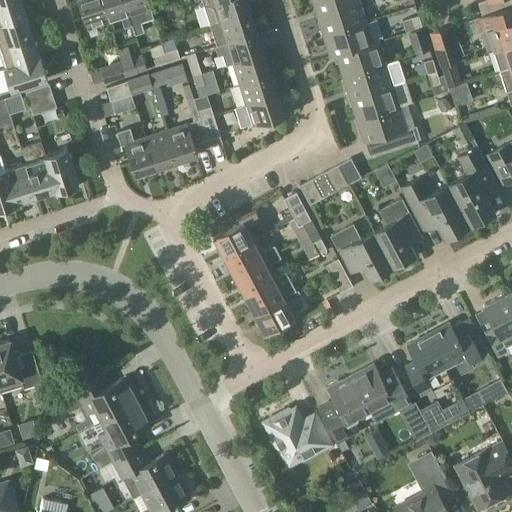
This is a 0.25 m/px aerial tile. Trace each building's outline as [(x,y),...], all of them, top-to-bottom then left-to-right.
[(21,0),(0,0),(0,22),(26,15),(21,0)] [(96,26),(110,21),(103,0),(78,0),(87,29),(88,29),(90,36),(98,34),(96,26)] [(134,25),(125,0),(103,0),(110,21),(122,18),(126,28),(134,25)] [(125,0),(134,25),(137,34),(145,31),(142,22),(154,19),(147,0),(125,0)] [(211,24),(250,11),(247,2),(253,0),(202,0),(203,4),(204,3),(211,24)] [(311,0),(316,13),(355,0),(311,0)] [(323,34),(366,21),(358,0),(355,0),(316,13),(323,34)] [(482,15),(511,5),(511,0),(482,0),(478,2),(482,15)] [(473,34),(487,29),(493,50),(502,47),(511,43),(511,5),(482,15),(469,19),(473,34)] [(217,44),(257,32),(250,11),(211,24),(217,44)] [(0,44),(32,35),(26,15),(0,22),(0,44)] [(410,17),(413,29),(422,27),(418,15),(410,17)] [(330,56),(378,41),(372,42),(366,21),(323,34),(330,56)] [(448,26),(431,32),(439,55),(455,50),(448,26)] [(417,41),(426,38),(422,27),(413,29),(417,41)] [(226,65),(233,63),(264,53),(257,32),(217,44),(218,46),(216,47),(219,56),(223,55),(226,65)] [(32,35),(0,44),(0,52),(4,66),(39,55),(32,35)] [(342,76),(385,62),(378,41),(330,56),(330,57),(336,55),(342,76)] [(493,50),(500,69),(509,66),(511,65),(511,43),(502,47),(493,50)] [(165,52),(168,60),(180,57),(177,48),(165,52)] [(156,64),(168,60),(165,52),(153,56),(156,64)] [(239,83),(270,73),(264,53),(233,63),(239,83)] [(130,58),(122,60),(126,74),(134,71),(146,67),(142,54),(130,58)] [(39,55),(4,66),(3,67),(10,89),(47,78),(40,55),(39,55)] [(349,98),(392,84),(405,80),(399,58),(385,62),(342,76),(349,98)] [(424,61),(427,73),(436,70),(432,58),(424,61)] [(100,67),(104,80),(120,76),(126,74),(122,60),(100,67)] [(193,75),(201,73),(197,61),(189,63),(193,75)] [(177,62),(149,69),(154,90),(171,86),(176,107),(187,105),(177,62)] [(511,65),(509,66),(500,69),(511,104),(511,103),(511,65)] [(436,70),(427,73),(431,85),(440,82),(436,70)] [(456,83),(453,71),(444,74),(448,86),(456,83)] [(201,73),(193,75),(197,87),(205,84),(201,73)] [(246,104),(277,94),(270,73),(239,83),(246,104)] [(128,80),(132,93),(140,91),(136,78),(128,80)] [(110,100),(132,93),(128,80),(106,87),(110,100)] [(25,91),(28,101),(52,93),(49,83),(25,91)] [(392,84),(349,98),(356,119),(399,106),(392,84)] [(57,107),(56,106),(52,93),(28,101),(33,115),(57,107)] [(22,94),(6,99),(11,114),(27,109),(22,94)] [(234,107),(240,126),(252,123),(253,126),(284,116),(277,94),(246,104),(234,107)] [(0,117),(11,114),(6,99),(0,100),(0,117)] [(201,118),(213,114),(211,106),(199,109),(201,118)] [(416,125),(406,128),(399,106),(356,119),(364,143),(391,134),(395,146),(420,138),(416,125)] [(208,139),(201,118),(199,109),(197,110),(200,118),(187,122),(187,123),(167,130),(177,161),(197,154),(194,144),(208,139)] [(201,118),(208,139),(220,136),(213,114),(201,118)] [(447,133),(455,148),(474,138),(466,123),(447,133)] [(134,174),(156,167),(146,136),(134,140),(130,127),(116,132),(120,145),(124,144),(134,174)] [(156,167),(177,161),(167,130),(146,136),(156,167)] [(37,195),(55,190),(56,191),(58,190),(47,153),(42,140),(22,147),(26,161),(37,195)] [(511,147),(509,143),(487,154),(505,187),(511,182),(511,147)] [(487,198),(501,190),(478,146),(458,156),(467,173),(448,183),(469,223),(494,210),(487,198)] [(47,153),(58,190),(59,190),(60,192),(76,187),(75,185),(78,184),(67,147),(47,153)] [(0,156),(0,208),(2,208),(2,211),(14,207),(13,204),(17,203),(16,202),(5,168),(2,156),(0,156)] [(361,177),(351,158),(338,165),(348,184),(361,177)] [(16,202),(37,195),(26,161),(5,168),(16,202)] [(325,171),(336,190),(348,184),(338,165),(325,171)] [(322,198),(336,190),(325,171),(312,178),(322,198)] [(469,223),(448,183),(428,193),(419,177),(400,187),(424,232),(438,224),(445,237),(469,223)] [(309,204),(322,198),(312,178),(299,185),(309,204)] [(294,216),(305,210),(296,191),(284,198),(294,216)] [(410,244),(422,237),(401,197),(379,209),(387,224),(374,231),(391,265),(414,253),(410,244)] [(213,236),(223,254),(256,237),(250,225),(261,219),(256,209),(239,218),(241,221),(213,236)] [(294,216),(298,225),(310,219),(305,210),(294,216)] [(391,265),(374,231),(360,238),(353,223),(330,235),(350,273),(363,267),(369,277),(391,265)] [(256,237),(223,254),(233,274),(278,250),(274,244),(263,250),(256,237)] [(318,254),(327,249),(321,238),(313,242),(318,254)] [(278,250),(233,274),(244,293),(277,276),(269,262),(281,256),(278,250)] [(329,271),(342,265),(338,258),(326,264),(329,271)] [(342,265),(329,271),(340,292),(352,285),(342,265)] [(277,276),(244,293),(253,312),(286,294),(295,290),(286,271),(277,276)] [(290,300),(301,294),(298,288),(295,290),(286,294),(253,312),(265,333),(298,315),(290,300)] [(511,344),(511,303),(506,292),(483,305),(485,309),(475,314),(484,331),(497,357),(508,351),(506,348),(511,344)] [(449,322),(428,334),(445,365),(451,376),(482,359),(471,338),(461,344),(449,322)] [(430,387),(451,376),(445,365),(428,334),(407,345),(418,366),(408,371),(419,393),(430,387)] [(0,343),(0,388),(1,393),(24,385),(25,389),(43,384),(32,350),(14,356),(9,340),(0,343)] [(411,403),(399,381),(386,387),(374,363),(350,375),(368,409),(376,422),(411,403)] [(358,415),(368,409),(350,375),(339,381),(338,380),(325,386),(329,393),(330,392),(334,398),(318,407),(337,443),(359,431),(353,420),(356,418),(358,415)] [(100,420),(137,400),(130,387),(131,387),(126,376),(100,389),(94,378),(61,396),(69,411),(83,403),(88,412),(95,409),(100,420)] [(470,397),(455,403),(465,429),(480,423),(470,397)] [(105,443),(90,451),(99,468),(113,460),(143,445),(135,432),(151,424),(145,413),(144,413),(137,400),(100,420),(94,423),(100,434),(105,443)] [(420,409),(432,432),(448,424),(436,401),(420,409)] [(288,409),(263,422),(280,453),(282,453),(286,459),(314,445),(317,451),(332,444),(315,412),(301,419),(299,415),(296,417),(292,410),(288,409)] [(383,440),(370,447),(377,459),(390,452),(383,440)] [(485,450),(485,449),(457,464),(479,506),(507,491),(500,478),(511,471),(511,461),(501,441),(485,450)] [(141,493),(176,474),(165,453),(150,460),(143,445),(113,460),(133,497),(141,493)] [(410,464),(424,491),(395,507),(397,511),(447,511),(441,501),(454,494),(432,452),(410,464)] [(148,506),(140,510),(140,511),(160,511),(189,497),(176,474),(141,493),(148,506)] [(0,511),(10,511),(17,510),(8,481),(0,483),(0,511)] [(38,511),(37,511),(65,511),(67,504),(41,498),(38,511)]
